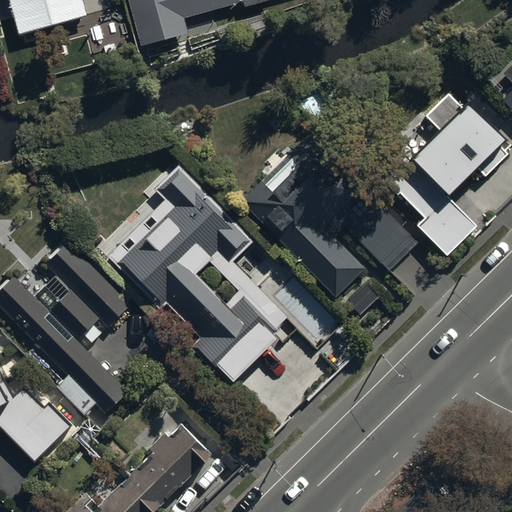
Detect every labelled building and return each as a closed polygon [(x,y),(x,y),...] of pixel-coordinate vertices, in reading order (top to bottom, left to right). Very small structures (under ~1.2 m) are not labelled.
[(11,0),(18,26),(84,9),(81,0),(11,0)] [(125,0),(136,38),(187,25),(183,9),(217,0),(125,0)] [(511,54),(501,66),(511,77),(511,85),(500,97),(511,109),(511,54)] [(501,136),(466,101),(459,104),(444,89),(422,112),(437,127),(409,155),(400,146),(375,171),(419,215),(411,223),(444,256),(476,223),(445,193),(501,136)] [(311,130),(240,198),(335,296),(365,267),(335,236),(347,224),(381,260),(410,232),(311,130)] [(255,235),(177,160),(155,182),(172,199),(114,258),(230,372),(290,311),(234,256),(255,235)] [(13,274),(0,286),(0,304),(68,372),(56,384),(84,413),(98,400),(107,409),(128,389),(76,338),(100,314),(108,322),(129,301),(65,237),(45,258),(58,271),(34,295),(13,274)] [(0,423),(35,458),(72,421),(49,398),(44,403),(24,382),(14,392),(0,367),(0,423)] [(152,511),(217,448),(187,421),(172,436),(169,432),(97,505),(88,495),(70,511),(152,511)]
